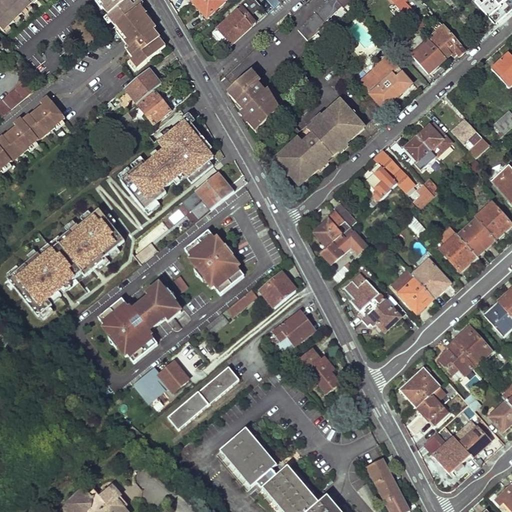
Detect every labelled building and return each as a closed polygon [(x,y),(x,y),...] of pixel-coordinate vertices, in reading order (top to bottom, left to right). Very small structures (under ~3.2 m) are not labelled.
[(1,0),(0,1),(0,29),(2,32),(35,0),(1,0)] [(116,26),(143,5),(147,2),(145,0),(100,0),(97,3),(103,11),(104,9),(109,15),(105,19),(109,25),(113,22),(116,26)] [(194,0),(193,2),(207,19),(226,3),(223,0),(194,0)] [(260,0),(266,12),(281,4),(278,0),(260,0)] [(325,0),(313,12),(315,14),(295,31),(305,41),(351,0),(325,0)] [(391,0),(411,21),(419,14),(405,0),(391,0)] [(488,18),(509,0),(487,0),(483,4),(479,0),(476,3),(488,18)] [(135,73),(170,45),(158,29),(160,27),(143,5),(116,26),(120,30),(116,33),(127,46),(123,49),(132,62),(129,64),(135,73)] [(242,7),(216,29),(230,45),(256,23),(242,7)] [(428,41),(444,59),(454,51),(460,57),(466,51),(434,16),(429,21),(438,33),(428,41)] [(263,41),(259,37),(251,43),(255,48),(263,41)] [(427,74),(444,59),(428,41),(412,57),(427,74)] [(511,87),(511,58),(509,55),(493,70),(510,89),(511,87)] [(383,109),(409,87),(399,75),(402,73),(387,56),(358,82),(383,109)] [(165,84),(151,70),(126,89),(140,103),(165,84)] [(239,115),(254,132),(286,105),(272,87),(265,92),(258,85),(261,83),(252,73),(227,95),(243,112),(239,115)] [(0,118),(34,91),(26,81),(0,101),(0,118)] [(157,124),(173,110),(159,91),(139,107),(141,110),(143,107),(157,124)] [(0,171),(65,121),(46,97),(39,103),(41,107),(0,139),(0,171)] [(332,155),(362,128),(337,100),(303,129),(309,136),(300,143),(296,139),(273,158),(297,186),(332,155)] [(139,111),(136,107),(116,122),(120,128),(129,121),(128,120),(139,111)] [(511,114),(509,112),(493,126),(503,137),(511,129),(511,114)] [(142,164),(120,182),(145,212),(166,194),(164,191),(183,175),(192,185),(214,167),(210,162),(214,159),(199,142),(203,139),(188,121),(159,145),(164,152),(145,168),(142,164)] [(491,148),(465,122),(454,132),(465,145),(469,141),(476,148),(470,153),(471,154),(475,159),(477,160),(491,148)] [(418,138),(436,158),(452,144),(437,128),(433,131),(430,127),(418,138)] [(436,158),(418,138),(406,148),(419,162),(416,165),(422,172),(436,158)] [(375,161),(379,166),(398,186),(406,195),(415,186),(383,153),(375,161)] [(475,159),(471,154),(464,160),(469,165),(475,159)] [(398,186),(379,166),(372,172),(376,176),(368,183),(377,193),(375,195),(378,199),(371,206),(374,209),(393,193),(392,191),(398,186)] [(511,204),(511,172),(508,168),(492,182),(511,204)] [(236,193),(221,174),(219,176),(230,189),(234,194),(236,193)] [(213,211),(234,194),(230,189),(219,176),(185,203),(191,212),(193,211),(205,201),(212,210),(213,211)] [(430,180),(424,186),(435,198),(442,192),(430,180)] [(435,198),(424,186),(419,190),(418,189),(416,191),(418,194),(419,193),(424,197),(416,205),(421,211),(435,198)] [(205,201),(193,211),(199,220),(212,210),(205,201)] [(476,220),(496,242),(511,227),(511,226),(493,203),(476,219),(476,220)] [(358,223),(341,204),(334,210),(336,212),(345,223),(351,230),(352,228),(358,223)] [(39,255),(9,280),(39,318),(53,306),(49,301),(76,279),(82,274),(85,278),(104,263),(103,261),(125,243),(99,211),(79,228),(77,227),(58,242),(60,245),(53,251),(43,259),(39,255)] [(345,223),(336,212),(327,220),(328,221),(322,225),(324,227),(315,234),(328,249),(332,246),(342,237),(337,230),(345,223)] [(428,232),(414,217),(407,224),(421,239),(428,232)] [(476,220),(458,237),(474,255),(477,258),(496,242),(476,220)] [(322,255),(332,266),(352,248),(358,255),(368,246),(352,228),(351,230),(342,237),(344,239),(334,247),(332,246),(328,249),(322,255)] [(458,237),(451,229),(440,239),(447,246),(440,251),(460,274),(471,264),(467,260),(474,255),(458,237)] [(219,297),(244,278),(237,268),(240,267),(233,258),(235,256),(227,246),(225,247),(218,239),(216,241),(209,232),(184,250),(192,259),(190,261),(197,270),(195,272),(203,283),(205,281),(209,286),(211,285),(219,297)] [(58,242),(51,248),(53,251),(60,245),(58,242)] [(152,243),(148,246),(154,255),(158,252),(152,243)] [(148,246),(139,253),(146,261),(154,255),(148,246)] [(139,253),(135,256),(142,264),(146,261),(139,253)] [(413,277),(434,300),(451,286),(430,262),(413,277)] [(352,273),(346,267),(334,278),(340,284),(352,273)] [(418,315),(434,300),(413,277),(408,271),(392,287),(418,315)] [(76,279),(79,283),(85,278),(82,274),(76,279)] [(275,309),(296,292),(283,274),(262,291),(275,309)] [(363,322),(386,302),(361,276),(345,291),(353,301),(350,303),(360,313),(357,316),(363,322)] [(169,323),(181,313),(161,285),(147,295),(149,298),(134,310),(131,306),(129,307),(122,299),(99,317),(106,325),(104,327),(111,336),(109,339),(117,350),(120,348),(126,356),(128,355),(135,364),(158,345),(151,336),(153,334),(147,327),(151,324),(155,328),(166,320),(169,323)] [(257,298),(252,291),(228,310),(233,316),(257,298)] [(511,292),(499,305),(511,318),(511,317),(511,292)] [(407,315),(391,297),(386,302),(363,322),(380,340),(407,315)] [(511,319),(511,318),(499,305),(494,310),(493,309),(484,316),(503,338),(511,329),(511,319)] [(288,354),(316,331),(301,313),(275,334),(281,341),(278,343),(288,354)] [(228,321),(222,315),(207,326),(213,333),(228,321)] [(471,330),(454,345),(470,363),(476,370),(493,354),(471,330)] [(176,355),(193,374),(206,362),(189,343),(176,355)] [(470,363),(454,345),(447,351),(450,353),(440,363),(455,378),(470,363)] [(315,378),(331,365),(325,357),(320,362),(312,352),(301,361),(315,378)] [(173,394),(189,382),(174,364),(159,377),(153,370),(134,386),(149,404),(165,392),(164,391),(168,388),(173,394)] [(337,371),(331,365),(315,378),(329,394),(340,386),(332,376),(337,371)] [(239,382),(229,371),(168,419),(178,431),(239,382)] [(441,391),(424,371),(401,392),(419,411),(441,391)] [(507,404),(511,409),(511,384),(507,389),(510,392),(503,399),(507,404)] [(431,423),(436,428),(449,416),(438,404),(446,397),(441,391),(419,411),(430,424),(431,423)] [(475,414),(481,408),(471,397),(465,402),(475,414)] [(504,434),(511,427),(511,409),(507,404),(490,420),(504,434)] [(161,466),(166,462),(137,436),(131,429),(125,434),(132,440),(161,466)] [(479,430),(460,446),(472,458),(474,461),(492,444),(479,430)] [(337,511),(327,498),(317,506),(287,467),(281,473),(246,431),(226,448),(256,485),(260,480),(287,511),(337,511)] [(451,477),(472,458),(460,446),(455,440),(435,458),(451,477)] [(389,511),(409,511),(382,461),(367,469),(389,511)] [(124,497),(115,486),(103,496),(98,491),(91,496),(85,490),(63,508),(66,511),(128,511),(119,501),(124,497)] [(511,511),(511,486),(497,500),(502,506),(504,504),(511,511)]
